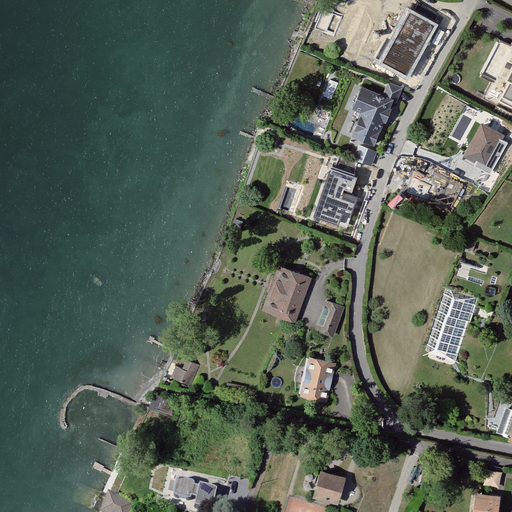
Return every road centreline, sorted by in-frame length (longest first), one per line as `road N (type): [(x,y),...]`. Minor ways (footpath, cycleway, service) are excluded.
road 1 (residential): [(471,0),(383,174),(363,248),(357,343),(378,398),(408,423),(511,449)]
road 2 (residential): [(244,511),(269,448),(290,422),(511,462)]
